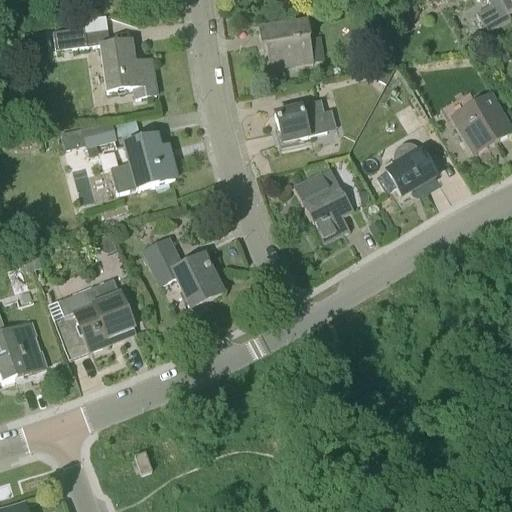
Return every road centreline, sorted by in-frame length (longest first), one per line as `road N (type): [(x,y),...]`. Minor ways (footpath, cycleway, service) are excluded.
road 1 (residential): [(294,323),(235,183),(207,67),(201,0)]
road 2 (residential): [(61,429),(294,323)]
road 3 (residential): [(294,323),(511,199)]
